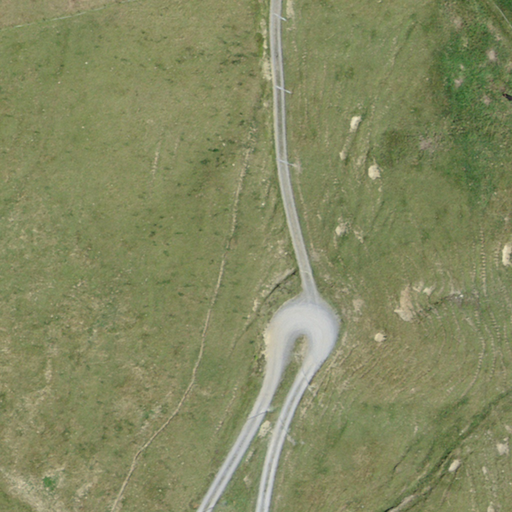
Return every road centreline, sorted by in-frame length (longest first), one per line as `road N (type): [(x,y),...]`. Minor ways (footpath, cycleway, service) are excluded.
road 1 (track): [(262,511),(286,421),(319,356),(313,323),(299,318),(274,343),(271,391),(203,511)]
road 2 (track): [(307,321),(315,303),(282,159),(278,0)]
